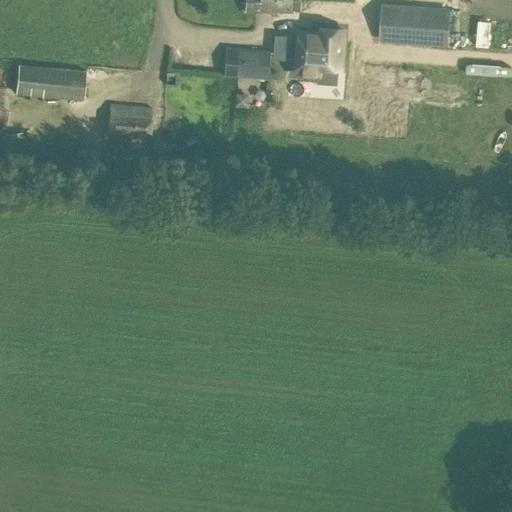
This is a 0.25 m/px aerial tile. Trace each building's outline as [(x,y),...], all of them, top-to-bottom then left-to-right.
[(448,47),(450,10),(383,5),(381,42),(448,47)] [(298,33),(295,73),(318,75),(318,67),(339,69),(342,30),(320,28),(319,34),(298,33)] [(225,49),(223,71),(267,74),(269,53),(225,49)] [(17,66),(15,97),(83,103),(86,72),(17,66)] [(165,74),(164,87),(178,87),(178,75),(165,74)] [(109,105),(106,140),(149,143),(152,109),(109,105)] [(154,142),(153,157),(173,158),(175,145),(154,142)] [(159,158),(158,168),(186,170),(187,160),(159,158)]
